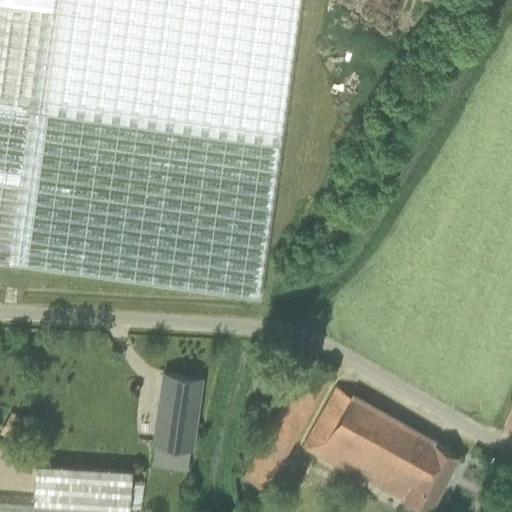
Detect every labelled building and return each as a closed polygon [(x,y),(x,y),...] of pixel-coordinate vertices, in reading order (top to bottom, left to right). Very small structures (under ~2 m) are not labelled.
[(0,0),(0,255),(253,292),(296,0),(0,0)] [(192,376),(165,373),(160,408),(166,409),(161,441),(155,440),(155,442),(191,447),(196,412),(188,411),(192,376)] [(304,424),(318,399),(292,386),(278,411),(304,424)] [(430,511),(458,455),(337,387),(303,446),(382,490),(383,487),(387,490),(390,485),(406,495),(404,499),(430,511)] [(36,462),(34,502),(130,508),(131,489),(132,469),(36,462)] [(0,511),(129,511),(130,508),(34,502),(0,499),(0,511)]
